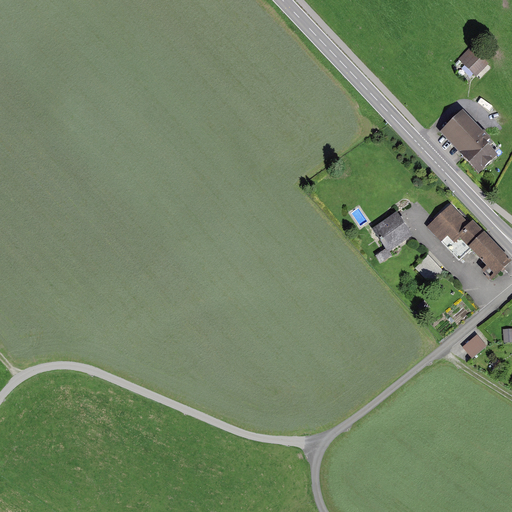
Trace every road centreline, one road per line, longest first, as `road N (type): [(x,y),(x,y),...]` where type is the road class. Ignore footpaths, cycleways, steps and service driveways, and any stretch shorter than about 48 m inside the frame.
road 1 (secondary): [(511,240),(281,0)]
road 2 (residential): [(511,289),(315,446),(324,511)]
